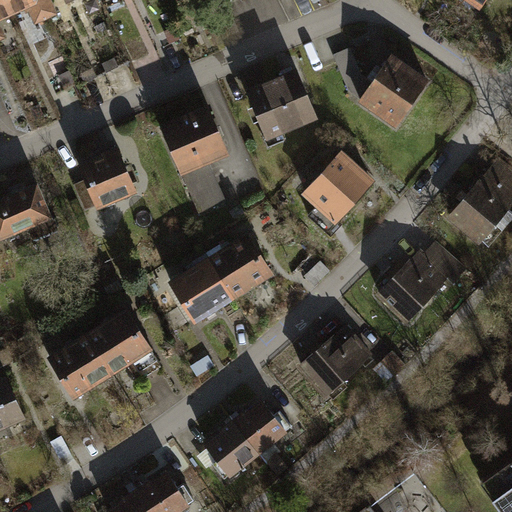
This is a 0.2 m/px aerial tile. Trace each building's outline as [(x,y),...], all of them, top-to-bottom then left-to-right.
[(6,0),(0,0),(0,38),(4,37),(0,27),(0,16),(12,12),(6,0)] [(38,0),(6,0),(12,12),(28,4),(36,23),(46,18),(38,0)] [(38,0),(46,18),(57,13),(50,0),(38,0)] [(495,0),(454,0),(465,7),(469,3),(485,14),(495,0)] [(428,82),(391,56),(373,82),(361,73),(350,49),(335,55),(350,90),(361,98),(361,99),(398,125),(428,82)] [(315,116),(296,71),(250,91),(269,136),(315,116)] [(226,151),(209,109),(164,128),(199,212),(225,201),(207,159),(226,151)] [(135,189),(117,148),(103,154),(105,156),(81,167),(87,180),(74,185),(85,210),(135,189)] [(373,182),(341,153),(326,168),(321,164),(312,173),(317,178),(306,190),(320,203),(309,215),(331,235),(342,223),(338,219),(373,182)] [(511,215),(511,177),(500,167),(471,202),(464,196),(458,204),(465,210),(452,225),(482,251),(511,215)] [(0,238),(51,216),(37,184),(0,200),(0,238)] [(271,270),(249,236),(210,260),(232,295),(271,270)] [(468,272),(438,245),(427,257),(423,254),(404,276),(398,271),(386,284),(393,289),(379,304),(409,330),(450,284),(454,288),(468,272)] [(232,295),(210,260),(173,284),(194,318),(232,295)] [(162,366),(128,311),(89,335),(112,370),(126,361),(138,381),(162,366)] [(376,361),(346,329),(299,373),(329,405),(376,361)] [(112,370),(89,335),(51,359),(73,394),(112,370)] [(404,364),(392,351),(381,362),(393,375),(404,364)] [(0,427),(25,417),(7,377),(0,379),(0,427)] [(271,412),(259,398),(232,420),(259,453),(293,425),(278,406),(271,412)] [(259,453),(232,420),(205,441),(216,455),(210,461),(225,480),(259,453)] [(511,446),(477,471),(505,511),(511,505),(511,446)] [(288,467),(278,454),(265,465),(275,477),(288,467)] [(174,485),(164,469),(134,488),(149,511),(175,511),(194,500),(181,480),(174,485)] [(149,511),(134,488),(105,507),(108,511),(149,511)]
